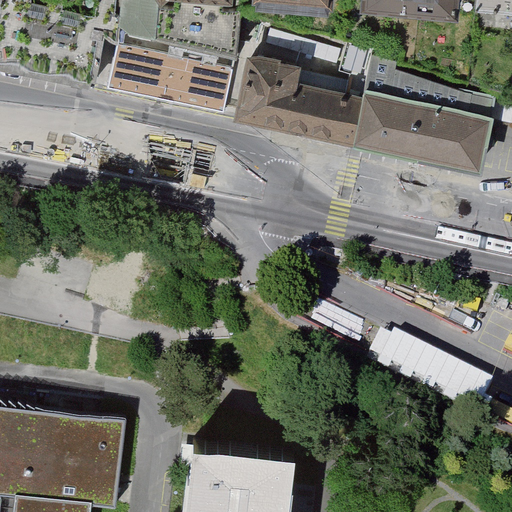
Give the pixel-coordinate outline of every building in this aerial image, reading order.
[(1,0),(0,12),(0,65),(93,85),(103,54),(109,55),(110,48),(121,50),(125,51),(127,41),(128,27),(122,27),(121,0),(1,0)] [(251,5),(233,4),(180,0),(130,0),(128,27),(127,41),(246,66),(251,5)] [(445,0),(353,0),(353,5),(445,13),(445,0)] [(237,75),(125,51),(121,50),(111,89),(226,112),(237,75)] [(356,98),(485,123),(490,102),(469,98),(390,73),(392,66),(366,59),(356,98)] [(243,117),(350,142),(356,98),(291,84),(293,73),(256,65),(243,117)] [(477,169),(485,123),(356,98),(350,142),(477,169)] [(491,379),(377,328),(362,360),(477,411),(491,379)] [(90,511),(91,501),(114,504),(123,418),(0,404),(0,486),(10,487),(18,488),(15,511),(90,511)] [(284,511),(291,455),(193,444),(185,511),(284,511)]
